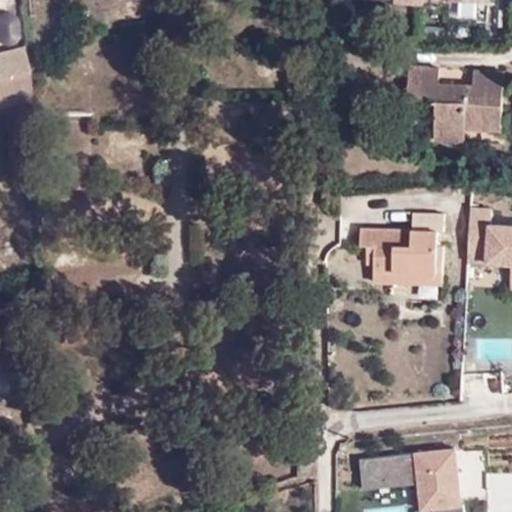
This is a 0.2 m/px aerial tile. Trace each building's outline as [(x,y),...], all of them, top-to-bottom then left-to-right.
[(422,0),(423,2),(422,7),(449,9),(487,11),(488,0),(422,0)] [(293,76),(293,55),(256,54),(255,89),(276,89),(276,76),(293,76)] [(441,65),(410,63),(408,98),(437,99),(435,141),(467,142),(467,129),(503,130),(505,84),(474,82),(440,80),(441,65)] [(506,68),(475,67),(474,82),(505,84),(506,68)] [(210,131),(244,132),(245,103),(210,102),(210,131)] [(129,155),(151,154),(149,130),(108,132),(110,167),(130,166),(129,155)] [(61,228),(102,229),(103,206),(61,206),(61,228)] [(471,208),(468,260),(511,263),(511,288),(511,287),(511,224),(490,224),(491,209),(471,208)] [(446,211),(414,211),(414,229),(362,228),(361,248),(367,248),(367,267),(375,267),(374,282),(394,284),(395,273),(443,274),(444,244),(437,244),(438,230),(446,230),(446,211)] [(279,282),(279,253),(247,253),(247,282),(279,282)] [(443,274),(395,273),(394,284),(442,285),(443,274)] [(423,507),(435,506),(435,511),(465,511),(460,449),(361,458),(364,489),(421,483),(423,507)] [(138,511),(140,511),(171,492),(152,463),(120,484),(138,511)] [(0,511),(13,511),(10,500),(2,501),(0,497),(0,511)]
